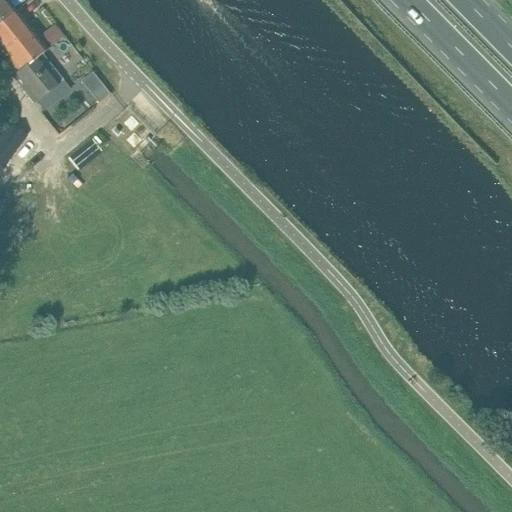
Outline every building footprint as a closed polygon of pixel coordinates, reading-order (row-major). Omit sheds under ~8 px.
[(0,0),(0,22),(14,11),(4,0),(0,0)] [(42,54),(46,50),(14,11),(0,22),(0,51),(17,72),(42,54)] [(17,72),(12,76),(34,104),(37,101),(44,110),(70,89),(42,54),(17,72)] [(95,103),(109,93),(91,69),(77,80),(95,103)] [(0,134),(0,166),(3,169),(27,136),(8,123),(0,134)]
